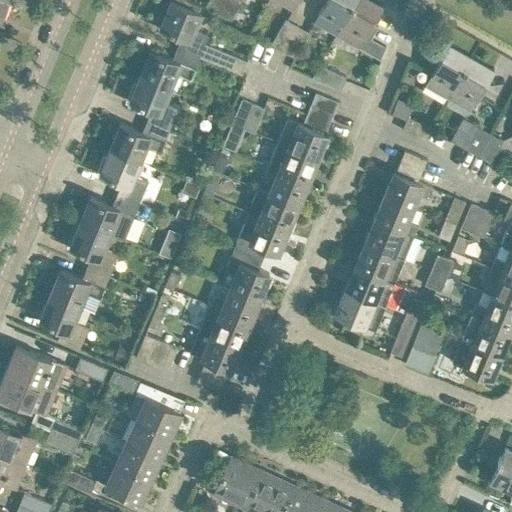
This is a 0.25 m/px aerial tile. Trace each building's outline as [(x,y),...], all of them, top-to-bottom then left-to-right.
[(0,22),(0,21),(8,2),(3,0),(0,0),(0,23),(3,25),(4,24),(0,22)] [(201,11),(189,6),(174,0),(170,0),(160,24),(182,33),(177,45),(200,55),(241,72),(247,59),(228,51),(205,41),(208,34),(194,28),(201,11)] [(220,12),(227,0),(209,0),(207,4),(220,12)] [(243,0),(227,0),(220,12),(233,19),(243,0)] [(276,0),(293,9),(297,0),(276,0)] [(338,34),(357,0),(325,0),(314,20),(338,34)] [(380,6),(370,0),(357,0),(338,34),(359,46),(383,3),(382,3),(380,6)] [(284,51),(299,25),(285,17),(280,27),(270,44),(284,51)] [(296,56),(306,39),(310,32),(299,25),(284,51),(296,56)] [(448,96),(471,58),(448,44),(450,42),(449,41),(425,83),(448,96)] [(190,77),(200,55),(177,45),(172,57),(150,48),(140,74),(171,86),(177,89),(183,75),(190,77)] [(492,69),(471,58),(448,96),(470,109),(494,67),(493,66),(492,69)] [(322,65),(317,78),(340,88),(346,75),(322,65)] [(165,101),(171,86),(140,74),(130,97),(152,106),(147,118),(170,128),(179,107),(165,101)] [(333,111),(338,100),(316,91),(312,101),(333,111)] [(244,127),(254,103),(242,98),(234,116),(232,123),(244,127)] [(329,122),(333,111),(312,101),(307,113),(329,122)] [(256,125),(264,107),(254,103),(244,127),(254,131),(256,125)] [(325,132),(329,122),(307,113),(303,122),(325,132)] [(426,138),(430,127),(431,125),(408,115),(402,128),(426,138)] [(325,132),(303,122),(287,116),(283,127),(277,141),(317,157),(327,132),(325,132)] [(161,151),(170,128),(147,118),(142,130),(120,121),(110,146),(141,159),(146,145),(161,151)] [(479,155),(492,133),(474,122),(468,132),(457,126),(450,138),(479,155)] [(490,161),(500,143),(503,139),(492,133),(479,155),(490,161)] [(317,157),(277,141),(272,155),(268,165),(307,181),(317,157)] [(134,174),(141,159),(110,146),(100,170),(122,179),(117,192),(140,202),(149,181),(134,174)] [(427,158),(404,148),(400,159),(422,169),(427,158)] [(228,157),(220,153),(213,169),(221,173),(228,157)] [(418,180),(422,169),(400,159),(395,171),(418,180)] [(297,205),(307,181),(268,165),(264,175),(274,179),(268,193),(297,205)] [(212,195),(221,173),(213,169),(203,192),(212,195)] [(428,198),(429,197),(433,186),(418,180),(395,171),(393,170),(383,195),(412,206),(417,194),(428,198)] [(131,223),(140,202),(117,192),(112,203),(90,194),(80,220),(111,233),(117,217),(131,223)] [(287,228),(297,205),(268,193),(263,205),(253,201),(249,211),(287,228)] [(407,220),(412,206),(383,195),(373,219),(413,235),(417,224),(407,220)] [(455,224),(458,218),(465,199),(454,195),(444,220),(455,224)] [(471,230),(481,206),(471,202),(461,226),(471,230)] [(177,206),(174,215),(182,218),(185,210),(177,206)] [(493,211),(481,206),(471,230),(483,235),(493,211)] [(287,228),(249,211),(234,246),(261,258),(267,245),(278,250),(287,228)] [(195,214),(191,226),(203,230),(207,218),(195,214)] [(511,218),(504,215),(503,219),(508,221),(499,243),(511,248),(511,218)] [(403,257),(413,235),(373,219),(364,241),(403,257)] [(104,248),(111,233),(80,220),(70,243),(92,252),(86,265),(110,275),(118,254),(104,248)] [(448,239),(455,224),(444,220),(437,235),(448,239)] [(163,241),(159,250),(171,255),(175,246),(163,241)] [(394,280),(403,257),(364,241),(355,264),(394,280)] [(511,248),(499,243),(493,256),(489,266),(511,275),(511,248)] [(257,267),(261,258),(234,246),(226,268),(235,272),(230,286),(259,298),(269,272),(257,267)] [(438,271),(444,256),(436,253),(430,268),(438,271)] [(452,260),(444,256),(438,271),(445,274),(452,260)] [(384,304),(389,291),(394,280),(355,264),(345,288),(384,304)] [(94,311),(110,275),(86,265),(82,276),(60,267),(50,293),(81,306),(94,311)] [(511,275),(489,266),(485,275),(495,280),(490,293),(511,301),(511,275)] [(431,287),(438,271),(430,268),(423,283),(431,287)] [(172,270),(165,286),(173,289),(180,273),(172,270)] [(439,290),(445,274),(438,271),(431,287),(439,290)] [(249,320),(259,298),(230,286),(225,298),(215,294),(211,304),(249,320)] [(375,327),(384,304),(345,288),(335,311),(375,327)] [(75,320),(81,306),(50,293),(40,317),(62,326),(57,338),(79,347),(88,326),(75,320)] [(511,329),(511,325),(511,301),(490,293),(484,306),(474,302),(470,312),(511,329)] [(162,294),(156,310),(163,313),(169,297),(162,294)] [(412,297),(405,313),(416,317),(423,301),(412,297)] [(239,344),(249,320),(211,304),(209,304),(200,327),(211,332),(239,344)] [(157,328),(163,313),(156,310),(149,325),(157,328)] [(511,329),(470,312),(466,322),(467,322),(461,336),(501,353),(511,329)] [(401,354),(416,317),(405,313),(390,350),(401,354)] [(423,347),(433,324),(422,319),(412,342),(423,347)] [(435,352),(443,333),(445,329),(433,324),(423,347),(435,352)] [(150,362),(160,338),(145,332),(135,356),(150,362)] [(230,366),(239,344),(211,332),(206,344),(195,340),(191,350),(206,357),(228,366),(230,366)] [(491,375),(501,353),(461,336),(452,359),(491,375)] [(161,367),(170,345),(171,343),(160,338),(150,362),(161,367)] [(56,388),(66,363),(16,342),(6,367),(56,388)] [(103,379),(108,366),(80,354),(75,367),(103,379)] [(228,366),(206,357),(201,369),(223,378),(228,366)] [(0,393),(46,413),(56,388),(6,367),(0,380),(0,393)] [(108,380),(135,391),(140,379),(113,368),(108,380)] [(223,378),(201,369),(197,379),(219,388),(223,378)] [(146,396),(139,412),(137,416),(170,432),(179,411),(181,411),(182,410),(179,409),(184,397),(140,379),(135,391),(146,396)] [(105,417),(96,413),(90,425),(100,429),(105,417)] [(55,415),(50,428),(78,439),(83,426),(55,415)] [(160,454),(170,432),(137,416),(126,439),(160,454)] [(36,436),(0,421),(0,450),(26,461),(36,436)] [(90,425),(85,437),(95,441),(100,429),(90,425)] [(73,452),(78,439),(50,428),(45,440),(73,452)] [(160,454),(126,439),(116,461),(149,476),(160,454)] [(511,448),(505,446),(500,456),(499,455),(497,459),(499,460),(491,477),(511,486),(511,448)] [(26,461),(0,450),(0,479),(16,486),(26,461)] [(246,507),(263,470),(230,455),(213,492),(246,507)] [(149,476),(116,461),(105,483),(127,493),(141,499),(141,498),(140,497),(149,476)] [(68,466),(62,478),(90,491),(96,479),(68,466)] [(256,511),(282,511),(295,484),(263,470),(246,507),(256,511)] [(320,511),(327,499),(295,484),(282,511),(320,511)] [(24,488),(19,501),(44,511),(47,511),(53,500),(24,488)] [(63,499),(57,511),(69,511),(73,503),(63,499)] [(355,511),(327,499),(320,511),(355,511)] [(44,511),(19,501),(14,511),(44,511)]
